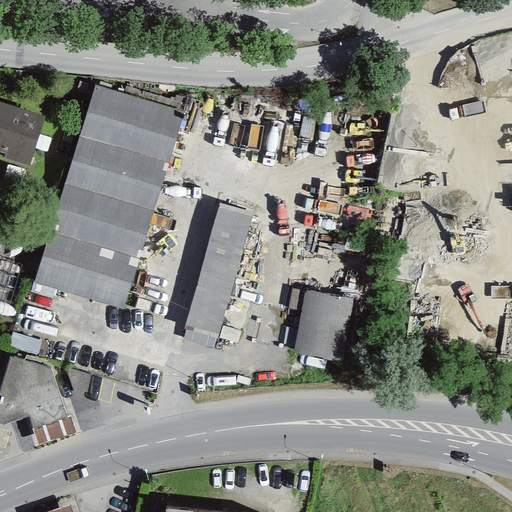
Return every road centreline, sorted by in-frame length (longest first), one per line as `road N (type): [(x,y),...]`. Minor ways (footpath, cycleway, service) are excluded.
road 1 (secondary): [(511,450),(347,427),(227,433),(116,455),(0,499)]
road 2 (residential): [(0,54),(203,79),(259,76),(365,55),(511,11)]
